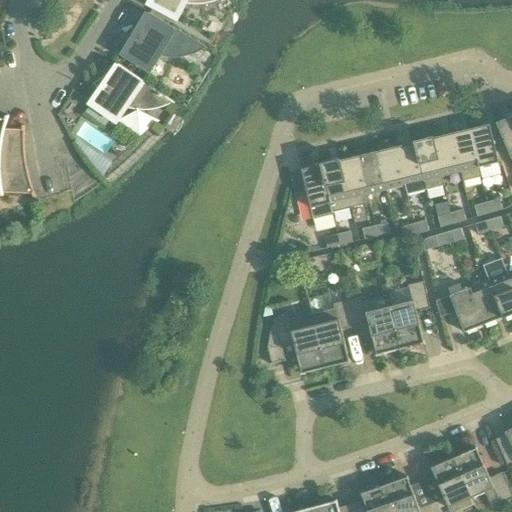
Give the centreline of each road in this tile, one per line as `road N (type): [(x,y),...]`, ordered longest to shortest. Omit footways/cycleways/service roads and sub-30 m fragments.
road 1 (residential): [(511,80),(476,60),(287,108),(183,496),(231,493),(301,473)]
road 2 (residential): [(301,473),(304,412),(319,401),(469,365),(510,395)]
road 3 (residential): [(301,473),(395,447),(510,395)]
road 4 (residential): [(33,82),(80,59),(117,0)]
